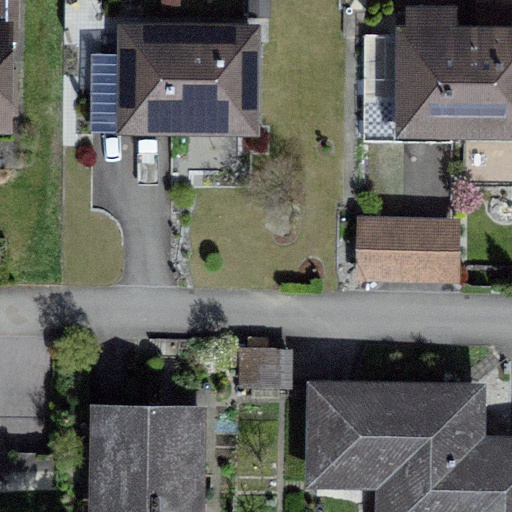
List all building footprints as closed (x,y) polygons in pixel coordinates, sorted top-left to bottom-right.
[(20,30),(0,30),(0,144),(20,145),(20,30)] [(262,32),(121,31),(120,145),(262,146),(262,32)] [(511,44),(401,43),(399,150),(511,151),(511,44)] [(465,226),(362,225),(362,289),(464,290),(465,226)] [(492,395),(315,391),(313,499),(387,500),(386,511),(511,511),(511,448),(491,449),(492,395)] [(212,511),(212,418),(96,418),(96,511),(212,511)]
